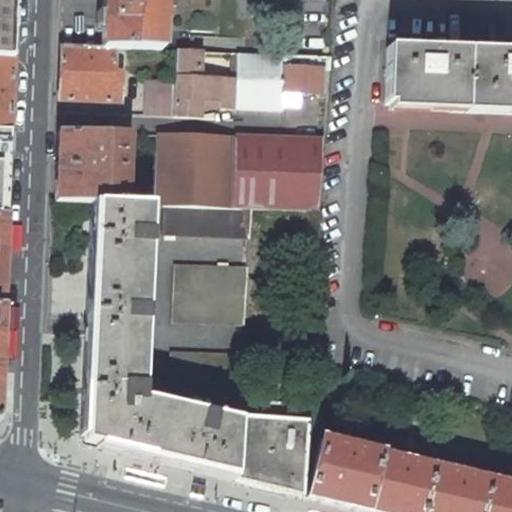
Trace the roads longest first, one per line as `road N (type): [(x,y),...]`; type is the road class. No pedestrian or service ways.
road 1 (tertiary): [(19,481),(39,0)]
road 2 (primary): [(145,511),(19,481)]
